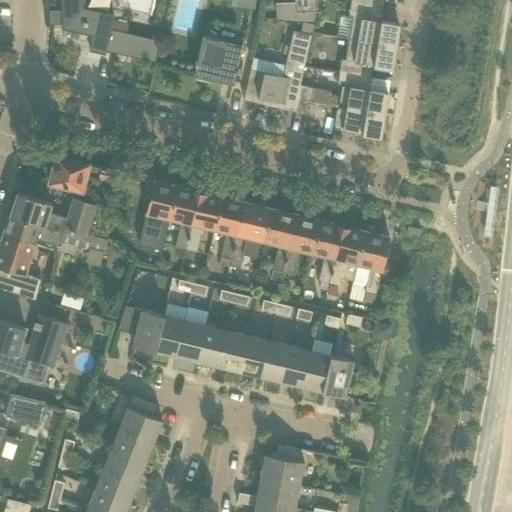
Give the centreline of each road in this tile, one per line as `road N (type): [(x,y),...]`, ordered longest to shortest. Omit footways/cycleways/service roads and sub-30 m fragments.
road 1 (residential): [(395,176),(382,182),(25,89)]
road 2 (unclassified): [(479,511),(509,329)]
road 3 (residential): [(395,176),(424,0)]
road 4 (unclassified): [(511,168),(502,235),(509,329)]
road 5 (residential): [(364,441),(232,407)]
